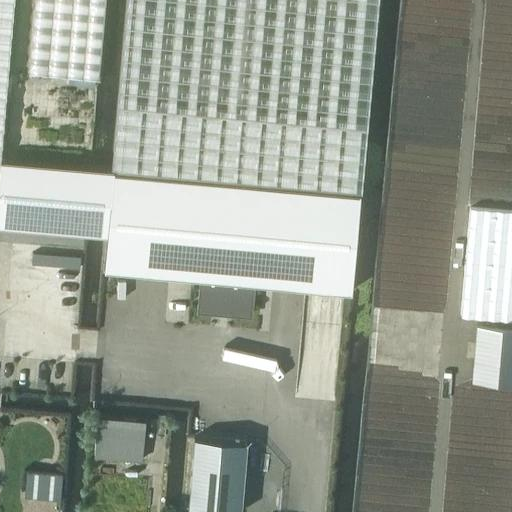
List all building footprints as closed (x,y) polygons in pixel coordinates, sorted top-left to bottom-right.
[(0,0),(0,225),(86,233),(105,234),(106,234),(112,169),(111,169),(111,167),(110,167),(91,166),(0,158),(0,153),(13,0),(0,0)] [(32,0),(27,71),(98,77),(104,0),(32,0)] [(106,234),(103,269),(199,278),(201,278),(198,310),(249,315),(252,282),(255,283),(304,287),(305,287),(343,290),(344,291),(350,291),(359,191),(360,191),(377,0),(126,0),(111,167),(111,169),(112,169),(106,234)] [(511,210),(471,207),(462,315),(511,319),(511,210)] [(473,379),(511,382),(511,326),(478,323),(473,379)] [(97,416),(94,456),(141,460),(144,420),(97,416)] [(194,436),(187,508),(230,511),(239,511),(245,441),(194,436)] [(26,472),(24,496),(60,499),(62,475),(26,472)]
